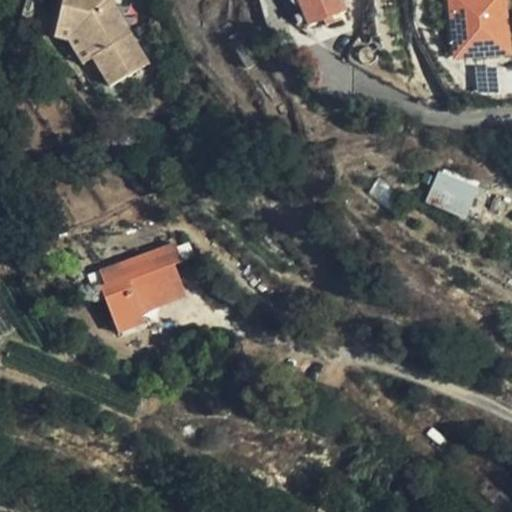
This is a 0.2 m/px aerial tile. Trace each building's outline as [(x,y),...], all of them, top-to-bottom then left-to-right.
[(67,0),(53,47),(69,52),(83,56),(89,70),(103,100),(142,82),(111,9),(94,2),(94,0),(67,0)] [(339,0),(295,0),(308,28),(345,12),(339,0)] [(511,31),(509,0),(446,0),(452,59),(511,54),(511,31)] [(74,65),(78,75),(89,70),(83,56),(69,52),(53,47),(50,58),(74,65)] [(479,222),(485,205),(473,201),(480,182),(440,167),(427,203),(479,222)] [(180,256),(171,237),(100,270),(106,286),(102,287),(115,323),(145,309),(140,300),(182,281),(173,260),(180,256)] [(186,291),(182,281),(140,300),(145,309),(186,291)] [(145,309),(115,323),(121,333),(149,319),(145,309)] [(334,401),(389,431),(400,408),(345,378),(334,401)]
